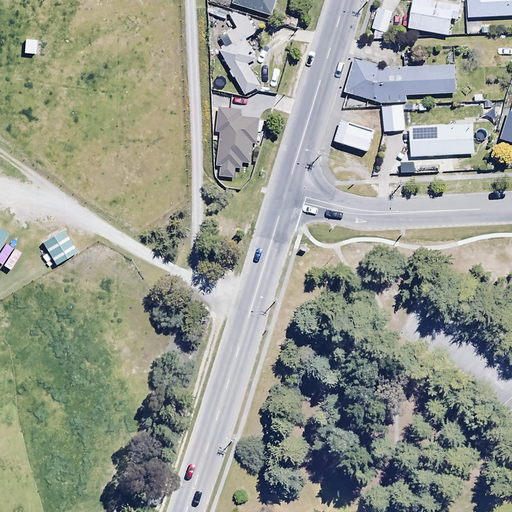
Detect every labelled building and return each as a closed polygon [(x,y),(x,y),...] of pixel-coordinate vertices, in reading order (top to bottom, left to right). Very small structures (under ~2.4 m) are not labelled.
[(233,0),(232,5),(272,17),(276,0),(233,0)] [(461,8),(419,0),(413,0),(408,30),(450,38),(453,21),(458,22),(461,8)] [(511,0),(467,0),(468,20),(511,18),(511,0)] [(386,41),(392,13),(378,9),(372,31),(375,32),(372,42),(386,41)] [(226,48),(220,52),(231,72),(229,73),(233,80),(235,79),(245,97),(262,88),(249,66),(258,61),(246,42),(257,36),(255,32),(261,28),(257,22),(232,15),(230,18),(237,30),(221,39),(226,48)] [(481,23),(466,23),(466,36),(481,36),(481,23)] [(36,42),(24,41),(23,56),(35,56),(36,42)] [(455,67),(382,70),(357,61),(356,64),(353,64),(344,95),(380,106),(406,105),(406,98),(456,96),(455,67)] [(403,107),(381,109),(383,135),(405,133),(403,107)] [(216,134),(220,134),(216,168),(220,168),(219,178),(234,180),(235,169),(242,170),(243,163),(251,164),(253,145),(257,146),(259,120),(242,119),(242,111),(218,109),(216,134)] [(509,112),(499,140),(511,145),(511,109),(511,113),(509,112)] [(341,122),(334,143),(367,154),(374,134),(341,122)] [(410,152),(410,159),(475,157),(474,126),(410,128),(410,135),(402,135),(403,153),(410,152)] [(63,232),(41,245),(55,267),(77,254),(63,232)] [(14,252),(7,248),(0,259),(0,267),(4,269),(14,252)]
